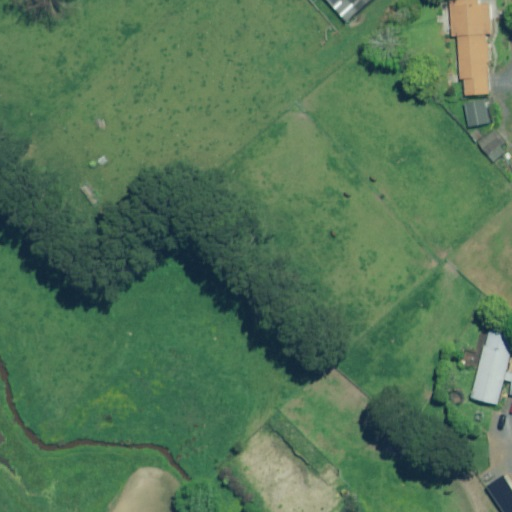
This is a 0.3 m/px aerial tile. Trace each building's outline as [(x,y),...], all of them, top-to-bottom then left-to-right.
[(375,0),(330,0),(349,22),(375,0)] [(492,35),(491,0),(453,0),(451,0),(452,36),(459,36),(460,79),(466,79),(466,95),(490,95),(489,35),(492,35)] [(487,102),(466,105),(469,133),(496,164),(508,153),(503,147),(507,143),(491,125),(487,102)] [(511,355),(511,335),(485,328),(475,366),(481,368),(474,398),(500,404),(506,379),(511,381),(511,373),(508,373),(511,355)] [(395,343),(379,331),(370,341),(386,354),(395,343)] [(511,494),(508,489),(499,496),(506,504),(511,499),(511,494)]
